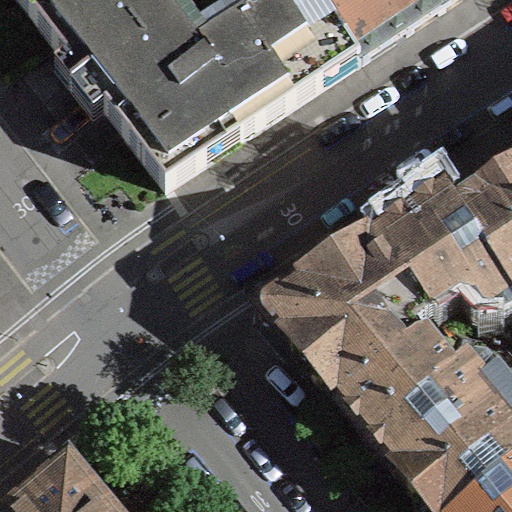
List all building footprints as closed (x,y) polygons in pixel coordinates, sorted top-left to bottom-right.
[(174,0),(14,0),(81,85),(181,8),(174,0)] [(313,0),(252,0),(201,34),(181,8),(81,85),(165,195),(359,68),(358,68),(313,0)] [(441,13),(432,0),(313,0),(358,68),(441,13)] [(461,0),(432,0),(441,13),(461,0)] [(511,173),(454,211),(511,299),(511,173)] [(491,314),(511,300),(511,299),(454,211),(442,193),(377,235),(431,317),(460,298),(471,302),(478,312),(491,314)] [(431,317),(377,235),(269,306),(268,325),(336,408),(402,352),(385,330),(398,321),(404,330),(414,328),(431,317)] [(415,342),(402,352),(336,408),(390,472),(511,383),(511,367),(486,368),(476,367),(470,372),(467,369),(460,369),(452,376),(424,342),(415,342)] [(422,511),(465,511),(511,473),(511,383),(390,472),(422,511)] [(111,511),(68,460),(6,511),(111,511)] [(511,511),(511,473),(465,511),(511,511)]
